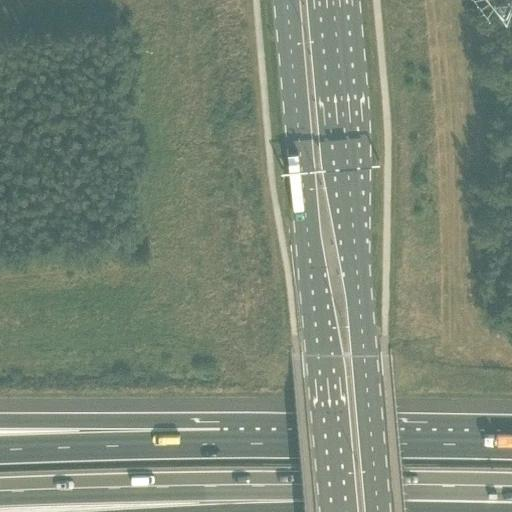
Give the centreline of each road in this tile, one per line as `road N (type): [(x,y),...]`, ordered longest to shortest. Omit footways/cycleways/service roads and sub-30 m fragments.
road 1 (primary): [(284,0),(338,511)]
road 2 (primary): [(377,511),(328,0)]
road 3 (motorway): [(0,490),(389,483)]
road 4 (motorway): [(511,447),(219,441)]
road 5 (motorway): [(219,441),(0,426)]
road 6 (motorway): [(219,441),(0,448)]
road 7 (motorway): [(220,511),(389,483)]
road 8 (motorway): [(389,483),(511,486)]
